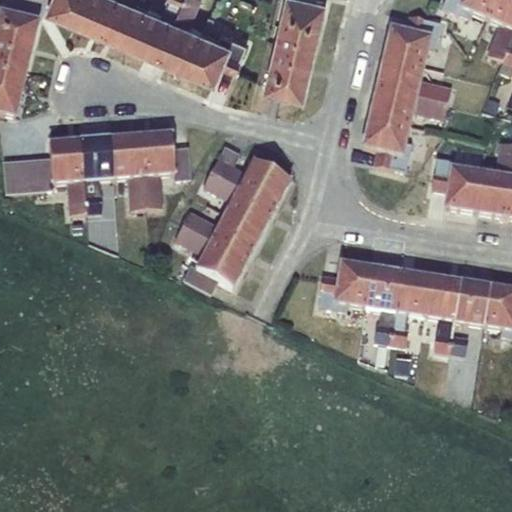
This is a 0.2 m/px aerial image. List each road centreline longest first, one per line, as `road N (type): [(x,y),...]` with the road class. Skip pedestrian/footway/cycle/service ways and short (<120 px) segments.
road 1 (residential): [(331,154),(144,100),(71,89)]
road 2 (residential): [(314,217),(511,256)]
road 3 (residential): [(356,24),(331,154)]
